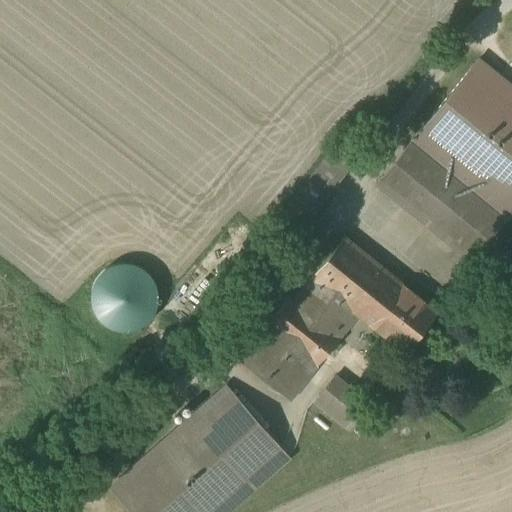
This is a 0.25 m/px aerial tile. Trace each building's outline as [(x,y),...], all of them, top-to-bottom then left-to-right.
[(511,84),(480,60),(382,188),(475,260),(511,212),(511,84)] [(434,310),(342,237),(245,361),(291,397),(358,313),(404,348),(434,310)] [(136,263),(128,262),(116,262),(105,267),(95,279),(90,294),(92,305),(99,317),(108,324),(122,328),(133,327),(145,321),(155,307),(158,296),(156,285),(150,274),(146,269),(136,263)] [(365,399),(336,375),(313,404),(344,425),(365,399)] [(223,511),(288,455),(225,385),(114,484),(138,511),(223,511)]
